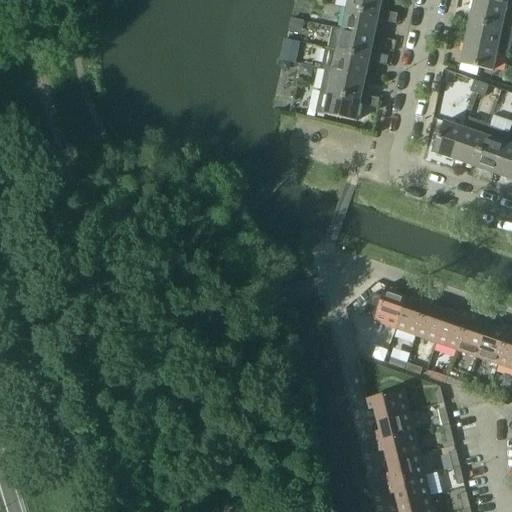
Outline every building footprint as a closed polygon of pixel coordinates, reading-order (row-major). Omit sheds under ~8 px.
[(381,0),(348,0),(346,9),(379,16),(379,11),(381,0)] [(511,9),(506,8),(474,1),(469,22),(511,31),(511,9)] [(379,16),(346,9),(342,30),(374,37),(377,21),(386,23),(388,13),(379,11),(379,16)] [(397,15),(388,13),(386,23),(395,25),(397,15)] [(310,17),(309,23),(319,25),(320,19),(310,17)] [(511,37),(511,31),(469,22),(465,43),(497,50),(509,53),(511,37)] [(374,37),(342,30),(337,51),(369,58),(370,54),(374,37)] [(497,50),(465,43),(460,65),(492,72),(497,50)] [(369,58),(337,51),(325,49),(322,66),(325,71),(365,79),(369,63),(377,65),(379,55),(370,54),(369,58)] [(388,57),(379,55),(377,65),(386,67),(388,57)] [(365,79),(325,71),(321,92),(360,101),(361,96),(365,79)] [(481,84),(474,81),(470,93),(477,95),(481,84)] [(488,86),(481,84),(477,95),(484,98),(488,86)] [(360,101),(321,92),(316,114),(356,122),(359,105),(368,107),(370,98),(361,96),(360,101)] [(379,100),(370,98),(368,107),(377,109),(379,100)] [(511,119),(493,116),(491,128),(510,132),(511,121),(511,119)] [(469,119),(465,130),(454,161),(474,168),(485,137),(489,126),(469,119)] [(465,130),(444,123),(433,154),(454,161),(465,130)] [(505,144),(485,137),(474,168),(495,175),(505,144)] [(511,146),(505,144),(495,175),(511,181),(511,146)] [(397,290),(387,287),(383,298),(372,294),(364,317),(375,321),(374,323),(395,330),(406,299),(395,295),(397,290)] [(417,302),(406,299),(395,330),(416,337),(428,301),(419,298),(417,302)] [(438,305),(428,301),(416,337),(436,344),(447,313),(436,309),(438,305)] [(458,317),(447,313),(436,344),(456,351),(469,315),(459,312),(458,317)] [(479,319),(469,315),(456,351),(477,358),(488,327),(477,323),(479,319)] [(499,331),(488,327),(477,358),(497,366),(510,330),(500,326),(499,331)] [(511,330),(510,330),(497,366),(511,370),(511,330)] [(365,350),(362,356),(378,362),(380,355),(365,350)] [(391,359),(388,365),(404,371),(406,364),(391,359)] [(422,370),(406,364),(404,371),(420,376),(422,370)] [(431,373),(429,379),(445,385),(447,378),(431,373)] [(463,384),(447,378),(445,385),(461,390),(463,384)] [(472,387),(470,394),(486,399),(488,393),(472,387)] [(433,390),(437,406),(444,404),(439,388),(433,390)] [(404,391),(367,400),(370,411),(374,410),(377,421),(409,413),(404,391)] [(504,398),(488,393),(486,399),(501,404),(504,398)] [(438,411),(442,427),(449,425),(445,410),(438,411)] [(409,413),(377,421),(380,432),(375,433),(378,443),(414,434),(409,413)] [(449,425),(442,427),(446,443),(453,442),(449,425)] [(414,434),(378,443),(380,453),(385,452),(387,463),(420,455),(414,434)] [(449,453),(453,469),(459,468),(455,452),(449,453)] [(420,455),(387,463),(390,474),(386,475),(388,485),(425,476),(420,455)] [(459,468),(453,469),(457,486),(463,484),(459,468)] [(425,476),(388,485),(391,495),(395,494),(398,505),(430,498),(425,476)] [(459,495),(463,511),(470,510),(466,494),(459,495)] [(433,511),(430,498),(398,505),(399,511),(433,511)]
